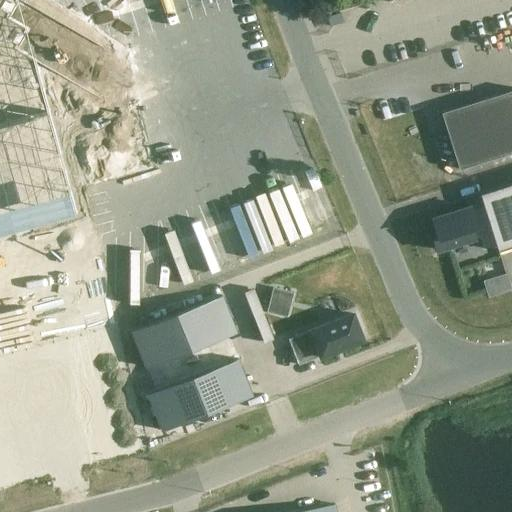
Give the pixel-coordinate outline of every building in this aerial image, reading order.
[(17,0),(0,0),(0,234),(75,214),(17,0)] [(511,90),(441,113),(458,170),(511,152),(511,90)] [(470,206),(432,218),(438,238),(433,240),(437,251),(479,237),(483,249),(495,245),(497,251),(511,246),(511,183),(479,193),(483,206),(471,210),(470,206)] [(236,333),(221,295),(132,331),(146,368),(236,333)] [(298,365),(362,340),(352,314),(288,339),(298,365)] [(46,354),(0,365),(0,427),(61,412),(46,354)] [(238,359),(148,394),(162,431),(203,415),(252,396),(238,359)]
